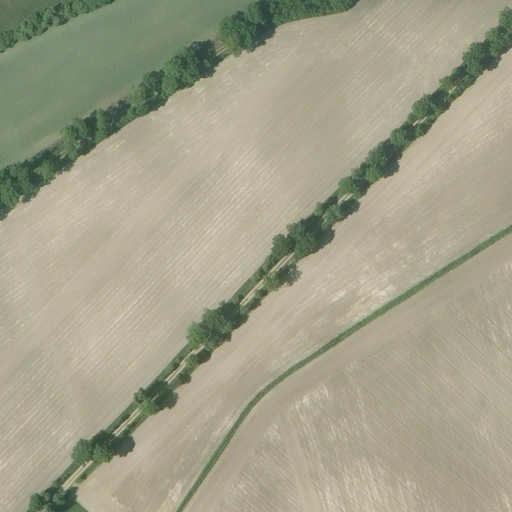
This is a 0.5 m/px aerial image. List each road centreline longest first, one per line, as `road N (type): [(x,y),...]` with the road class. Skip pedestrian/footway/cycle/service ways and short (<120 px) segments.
road 1 (track): [(39,511),(511,27)]
road 2 (track): [(0,194),(246,31)]
